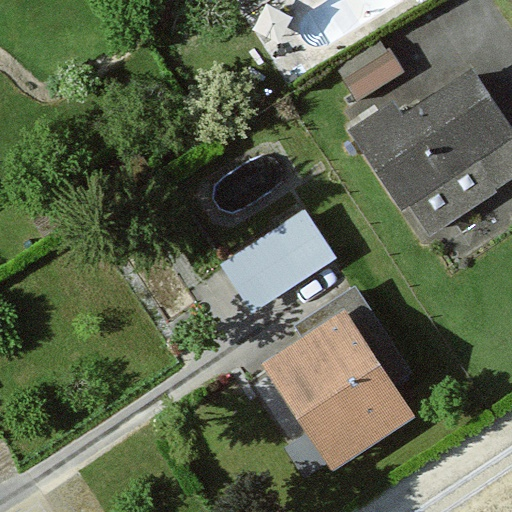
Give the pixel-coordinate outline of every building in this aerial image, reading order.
[(68,35),(42,0),(8,0),(0,6),(0,12),(33,59),(68,35)] [(394,77),(377,50),(331,79),(348,105),(394,77)] [(511,176),(511,151),(464,78),(401,118),(387,96),(336,128),(394,219),(404,213),(419,235),(511,176)] [(295,214),(212,270),(247,321),(330,265),(295,214)] [(402,376),(349,292),(286,332),(294,345),(257,369),(301,438),(275,455),(294,484),(319,468),(324,476),(411,421),(388,385),(402,376)]
